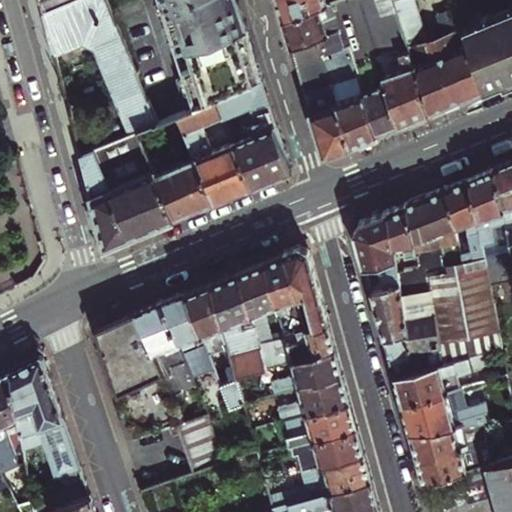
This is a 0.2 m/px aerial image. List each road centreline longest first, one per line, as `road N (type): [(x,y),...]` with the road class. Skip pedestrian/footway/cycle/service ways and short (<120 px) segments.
road 1 (residential): [(405,511),(318,191)]
road 2 (residential): [(11,0),(90,286)]
road 3 (secondary): [(318,191),(90,286)]
road 4 (residential): [(52,303),(124,511)]
road 5 (secondary): [(511,113),(318,191)]
road 6 (residential): [(318,191),(260,0)]
